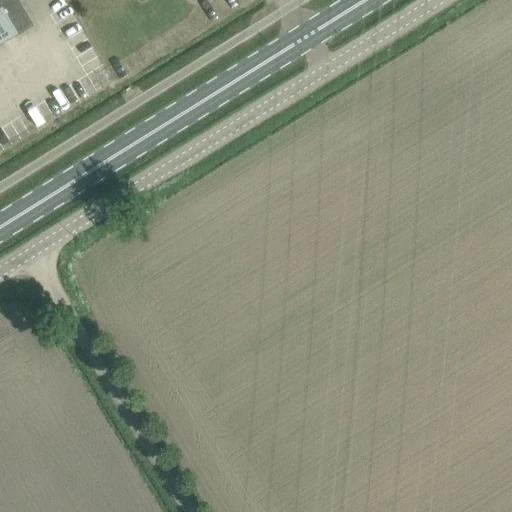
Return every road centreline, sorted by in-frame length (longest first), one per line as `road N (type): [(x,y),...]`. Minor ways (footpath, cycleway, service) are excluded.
road 1 (unclassified): [(33,256),(444,0)]
road 2 (primary): [(0,227),(381,0)]
road 3 (unclassified): [(191,511),(33,256)]
